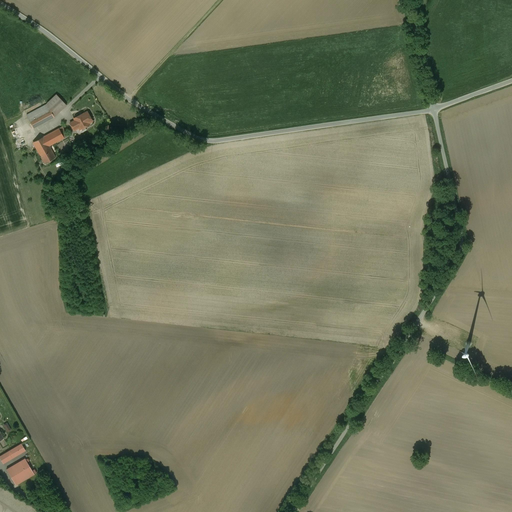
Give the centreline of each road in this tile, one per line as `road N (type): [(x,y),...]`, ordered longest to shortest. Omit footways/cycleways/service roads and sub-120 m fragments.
road 1 (unclassified): [(0,3),(196,138),(433,109)]
road 2 (unclassified): [(433,109),(461,237),(458,259),(293,511)]
